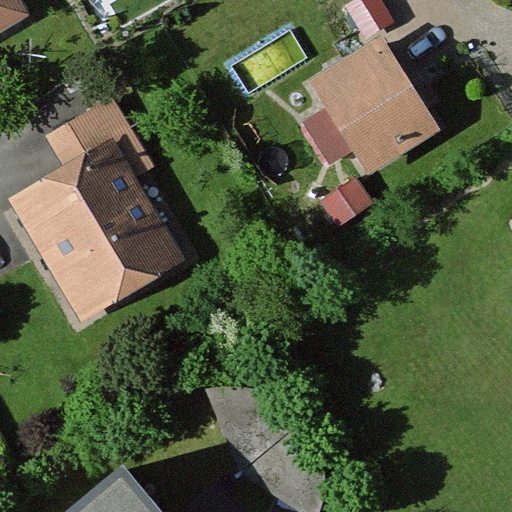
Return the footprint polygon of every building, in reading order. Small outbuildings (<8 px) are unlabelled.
[(16,0),(0,0),(0,25),(24,12),(16,0)] [(362,0),(347,9),(363,37),(391,20),(378,0),(362,0)] [(382,42),(316,83),(368,169),(435,129),(382,42)] [(66,168),(12,198),(79,316),(180,260),(132,176),(150,166),(113,101),(49,137),(66,168)] [(356,180),(321,204),(337,227),(372,203),(356,180)] [(150,511),(111,468),(60,511),(150,511)]
